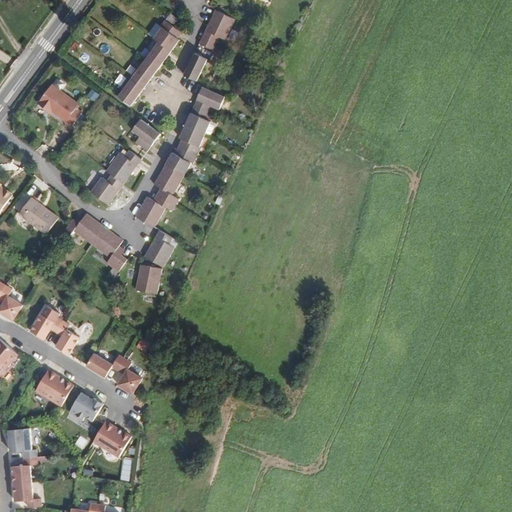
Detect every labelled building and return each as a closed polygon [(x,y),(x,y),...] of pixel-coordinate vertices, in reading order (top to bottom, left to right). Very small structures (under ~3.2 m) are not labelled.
[(216,10),(203,37),(199,44),(213,50),(219,37),(225,40),(235,19),(216,10)] [(118,97),(131,106),(180,40),(178,38),(173,35),(177,29),(173,26),(172,25),(166,20),(161,26),(162,27),(154,38),(159,42),(118,97)] [(182,32),(177,29),(173,35),(178,38),(182,32)] [(184,75),(197,81),(208,59),(195,53),(184,75)] [(79,105),(52,85),(38,103),(47,110),(49,108),(52,111),(66,121),(66,122),(72,127),(83,113),(77,108),(79,105)] [(173,195),(192,163),(193,164),(201,147),(200,147),(211,122),(205,119),(211,106),(220,109),(225,97),(203,87),(180,138),(183,139),(188,141),(184,149),(180,157),(175,154),(173,152),(155,185),(161,188),(165,191),(162,197),(159,203),(154,200),(148,197),(136,217),(155,227),(166,208),(171,210),(178,198),(173,195)] [(131,106),(118,97),(116,101),(128,110),(131,106)] [(136,142),(148,151),(161,134),(141,119),(133,131),(140,136),(136,142)] [(188,141),(183,139),(179,146),(184,149),(188,141)] [(184,149),(179,146),(175,154),(180,157),(184,149)] [(102,177),(91,192),(109,205),(142,159),(130,150),(126,156),(120,153),(107,171),(112,175),(107,181),(102,177)] [(0,186),(0,185),(0,213),(12,197),(0,188),(0,186)] [(13,195),(0,186),(0,188),(12,197),(13,195)] [(59,218),(32,198),(20,214),(47,234),(59,218)] [(124,241),(87,214),(82,220),(80,224),(74,219),(65,231),(70,236),(74,231),(111,258),(107,263),(119,272),(128,259),(122,255),(116,251),(120,246),(124,241)] [(173,238),(160,230),(145,257),(164,267),(175,247),(169,244),(173,238)] [(122,255),(126,250),(120,246),(116,251),(122,255)] [(38,267),(29,262),(26,266),(35,271),(38,267)] [(162,269),(141,265),(136,290),(157,294),(162,269)] [(0,311),(11,318),(21,302),(6,294),(10,287),(3,283),(0,288),(0,296),(3,298),(0,302),(0,311)] [(41,337),(48,326),(54,330),(61,319),(55,315),(52,320),(39,312),(28,329),(41,337)] [(60,334),(53,344),(66,353),(77,336),(64,327),(67,323),(61,319),(54,330),(60,334)] [(73,323),(71,327),(81,335),(84,330),(73,323)] [(0,338),(0,372),(17,352),(0,338)] [(115,368),(122,357),(116,353),(110,363),(91,351),(84,364),(103,375),(109,365),(115,368)] [(122,357),(115,368),(122,372),(115,383),(130,392),(139,377),(125,368),(129,361),(122,357)] [(134,363),(131,368),(145,375),(148,370),(134,363)] [(72,384),(46,368),(34,389),(59,404),(72,384)] [(92,396),(91,398),(79,391),(67,411),(88,424),(101,402),(92,396)] [(129,436),(104,420),(91,440),(116,456),(129,436)] [(24,448),(22,427),(7,428),(9,450),(22,449),(22,456),(35,455),(35,448),(24,448)] [(12,482),(30,481),(29,463),(36,463),(35,455),(22,456),(23,464),(10,465),(12,482)] [(30,481),(12,482),(13,500),(26,499),(26,507),(40,505),(39,498),(31,498),(30,481)] [(94,511),(96,504),(89,503),(87,510),(70,508),(69,511),(94,511)]
